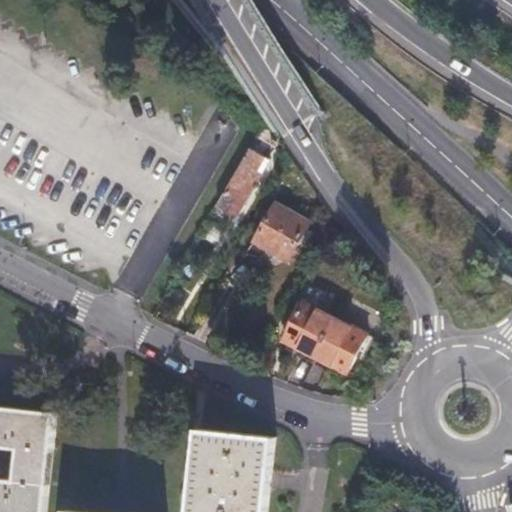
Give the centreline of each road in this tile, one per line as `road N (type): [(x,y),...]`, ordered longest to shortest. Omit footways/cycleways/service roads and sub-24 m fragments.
road 1 (residential): [(0,265),(309,411),(412,426)]
road 2 (secondary): [(333,178),(420,287),(430,325),(427,374)]
road 3 (secondary): [(230,0),(333,178)]
road 4 (motorway): [(385,0),(511,91)]
